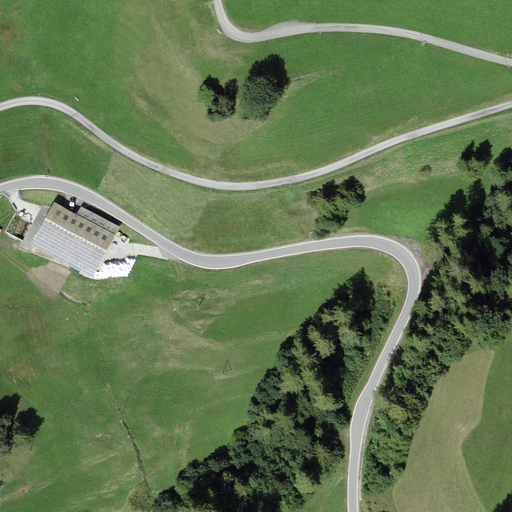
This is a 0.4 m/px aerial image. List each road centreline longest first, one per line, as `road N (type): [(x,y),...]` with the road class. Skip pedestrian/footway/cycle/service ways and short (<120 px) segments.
road 1 (tertiary): [(0,189),(63,185),(200,260),(365,241),(401,252),(412,268),(412,297),(362,410),(353,511)]
road 2 (track): [(0,109),(33,96),(71,108),(137,156),(217,188),(297,178),(511,103)]
road 3 (track): [(511,62),(384,30),(325,25),(246,38),(221,23),(216,0)]
